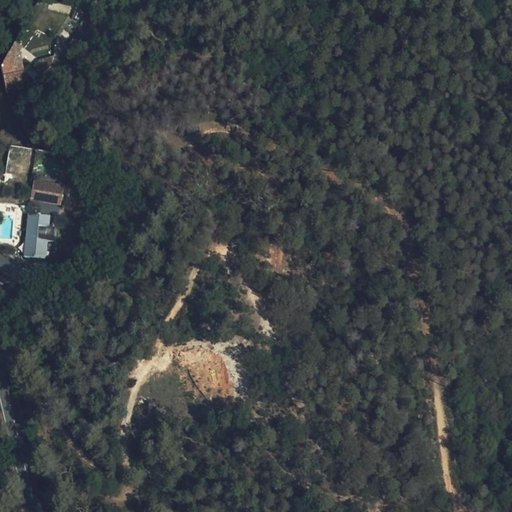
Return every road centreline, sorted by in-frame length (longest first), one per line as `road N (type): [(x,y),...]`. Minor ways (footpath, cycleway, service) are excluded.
road 1 (track): [(467,511),(445,453),(403,224),(353,190),(260,147),(196,133),(200,159),(280,196),(303,270),(270,300),(239,254),(224,257),(157,386),(140,434),(141,486),(113,489),(45,391),(12,419)]
road 2 (track): [(270,300),(282,373),(302,421),(368,511)]
road 3 (residential): [(110,0),(0,114)]
road 4 (secondary): [(0,363),(35,511)]
